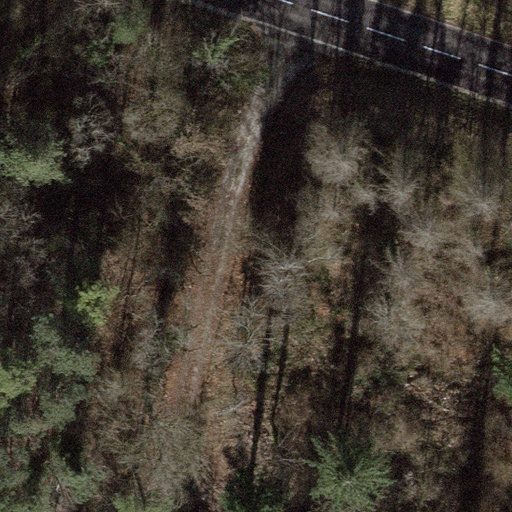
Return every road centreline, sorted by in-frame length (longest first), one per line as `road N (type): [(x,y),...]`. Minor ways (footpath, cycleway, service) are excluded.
road 1 (track): [(155,511),(214,252),(312,6)]
road 2 (tertiary): [(511,69),(293,0)]
